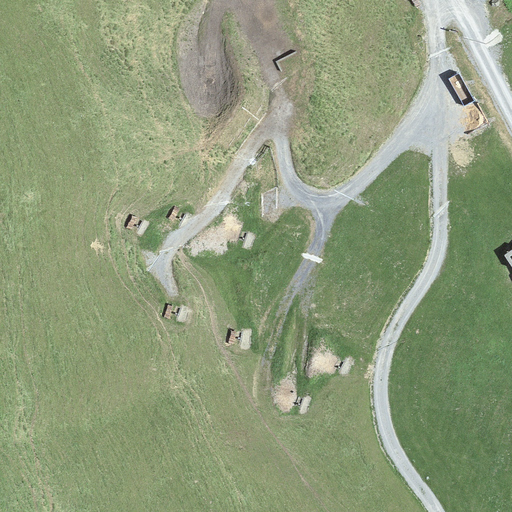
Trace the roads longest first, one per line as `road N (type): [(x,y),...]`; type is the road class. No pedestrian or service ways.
road 1 (track): [(432,0),(440,242),(389,342),(383,381),(384,423),(438,511)]
road 2 (track): [(263,55),(292,187),(316,200),(362,180),(436,88)]
road 3 (track): [(511,111),(451,0)]
